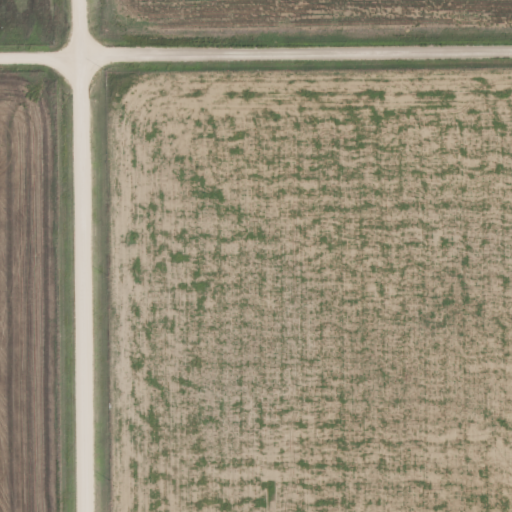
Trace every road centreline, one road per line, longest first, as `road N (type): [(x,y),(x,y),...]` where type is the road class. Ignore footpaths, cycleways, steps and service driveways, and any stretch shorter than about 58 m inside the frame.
road 1 (residential): [(81,511),(74,0)]
road 2 (residential): [(0,57),(511,52)]
